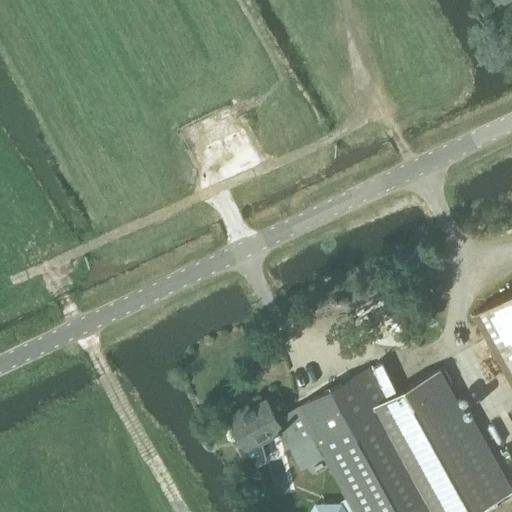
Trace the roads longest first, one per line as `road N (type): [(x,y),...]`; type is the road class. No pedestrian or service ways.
road 1 (track): [(179,511),(48,266),(380,112)]
road 2 (unclassified): [(0,368),(511,125)]
